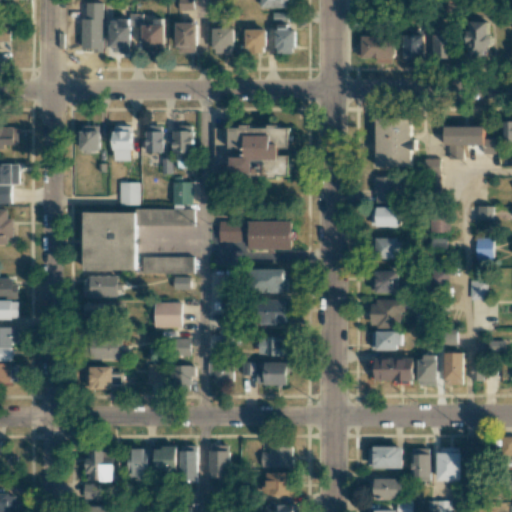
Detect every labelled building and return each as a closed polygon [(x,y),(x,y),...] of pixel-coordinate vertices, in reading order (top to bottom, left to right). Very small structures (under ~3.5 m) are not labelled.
[(193,0),(177,0),(178,10),(193,9),(193,0)] [(292,0),(262,0),(262,7),(292,8),(292,0)] [(295,30),(287,30),(287,12),(272,12),(272,22),(276,22),(276,53),(295,53),(295,30)] [(165,18),(154,18),(154,25),(143,25),(143,51),(164,52),(165,18)] [(111,51),(131,52),(131,19),(112,19),(111,51)] [(488,35),(489,21),(473,21),(472,60),(490,60),(491,35),(488,35)] [(176,23),(177,53),(198,52),(197,22),(176,23)] [(0,41),(9,42),(10,25),(0,24),(0,41)] [(234,27),(213,27),(213,53),(234,53),(234,27)] [(266,53),(266,29),(247,29),(247,52),(266,53)] [(404,32),(404,62),(425,62),(425,32),(404,32)] [(433,34),(434,59),(454,58),(453,33),(433,34)] [(360,36),(361,58),(376,58),(376,63),(394,62),(393,35),(360,36)] [(377,167),(411,166),(411,150),(416,150),(416,139),(411,139),(411,118),(376,118),(377,167)] [(511,120),(504,120),(503,141),(511,141),(511,120)] [(173,159),(193,160),(195,125),(174,124),(173,159)] [(100,152),(100,125),(80,125),(80,152),(100,152)] [(132,160),(132,125),(114,125),(114,160),(132,160)] [(146,151),(163,151),(164,125),(147,125),(146,151)] [(484,125),(444,125),(444,145),(448,145),(448,158),(464,158),(464,145),(484,145),(484,153),(495,153),(496,138),(484,138),(484,125)] [(289,126),(231,126),(231,148),(246,148),(246,156),(231,156),(231,176),(290,176),(290,153),(289,153),(289,126)] [(0,127),(0,147),(6,147),(6,144),(19,144),(19,127),(0,127)] [(440,158),(424,158),(424,170),(440,170),(440,158)] [(20,164),(0,162),(0,183),(19,184),(20,164)] [(395,176),(375,177),(375,203),(396,202),(395,176)] [(193,182),(173,181),(173,204),(193,204),(193,182)] [(139,182),(119,182),(119,205),(139,204),(139,182)] [(0,202),(11,203),(12,186),(0,185),(0,202)] [(478,219),(493,220),(493,206),(478,205),(478,219)] [(399,206),(371,207),(371,227),(399,226),(399,206)] [(0,243),(7,243),(7,237),(13,237),(13,218),(7,218),(7,209),(0,208),(0,243)] [(194,208),(141,209),(141,226),(195,224),(194,208)] [(137,212),(85,212),(85,271),(195,271),(195,257),(137,257),(137,212)] [(431,232),(451,232),(450,213),(431,213),(431,232)] [(291,220),(219,221),(219,241),(248,241),(248,249),(291,248),(291,220)] [(373,239),(373,259),(406,258),(405,237),(373,239)] [(447,238),(430,237),(429,249),(447,249),(447,238)] [(493,238),(476,238),(476,260),(493,260),(493,238)] [(431,266),(431,284),(449,284),(448,266),(431,266)] [(286,268),(253,269),(253,293),(286,292),(286,268)] [(399,270),(371,270),(371,293),(399,292),(399,270)] [(118,276),(90,276),(90,283),(84,284),(84,296),(118,296),(118,276)] [(190,289),(191,276),(174,276),(173,289),(190,289)] [(0,297),(18,297),(18,279),(0,279),(0,297)] [(488,299),(487,280),(470,280),(470,299),(488,299)] [(0,299),(0,318),(18,319),(18,300),(0,299)] [(287,311),(292,311),(292,300),(260,299),(259,323),(286,324),(287,311)] [(371,300),(371,328),(401,327),(400,312),(405,312),(405,300),(371,300)] [(155,326),(182,327),(182,302),(155,301),(155,326)] [(222,328),(226,328),(226,320),(234,320),(233,301),(220,301),(222,328)] [(107,303),(86,302),(86,323),(106,323),(107,303)] [(0,360),(12,361),(12,344),(19,344),(19,327),(0,326),(0,360)] [(457,328),(444,328),(443,344),(456,345),(457,328)] [(239,330),(219,330),(219,344),(239,344),(239,330)] [(400,350),(401,331),(371,330),(371,350),(400,350)] [(292,336),(258,337),(259,356),(292,355),(292,336)] [(190,355),(191,338),(174,338),(173,355),(190,355)] [(505,351),(505,340),(489,340),(489,351),(505,351)] [(121,359),(121,342),(91,341),(90,358),(121,359)] [(463,352),(445,352),(445,384),(464,384),(463,352)] [(419,384),(437,384),(437,356),(418,356),(419,384)] [(414,358),(373,357),(373,381),(413,382),(414,358)] [(484,380),(484,360),(470,361),(471,380),(484,380)] [(288,362),(266,361),(266,369),(258,369),(257,384),(288,385),(288,362)] [(0,381),(17,382),(17,363),(0,362),(0,381)] [(211,382),(233,383),(233,362),(211,362),(211,382)] [(147,381),(165,381),(165,364),(147,364),(147,381)] [(193,386),(194,365),(170,365),(169,385),(193,386)] [(113,366),(90,366),(90,389),(112,389),(113,366)] [(197,445),(180,445),(181,483),(198,483),(197,445)] [(211,477),(231,477),(230,445),(210,445),(211,477)] [(176,473),(176,446),(155,446),(154,473),(176,473)] [(261,452),(261,467),(293,466),(292,446),(269,446),(270,452),(261,452)] [(403,446),(368,446),(368,467),(403,468),(403,446)] [(431,478),(430,447),(411,448),(412,478),(431,478)] [(461,481),(461,447),(439,447),(438,481),(461,481)] [(147,448),(127,448),(126,476),(134,476),(134,480),(146,481),(147,448)] [(112,449),(88,449),(88,458),(85,458),(84,480),(111,481),(112,449)] [(298,495),(297,471),(262,472),(262,496),(298,495)] [(403,499),(403,479),(370,479),(369,499),(403,499)] [(99,483),(83,483),(83,498),(98,499),(99,483)] [(11,493),(0,493),(0,511),(10,511),(11,493)] [(451,511),(451,500),(427,500),(427,511),(451,511)] [(396,511),(412,511),(413,502),(397,502),(396,511)]
